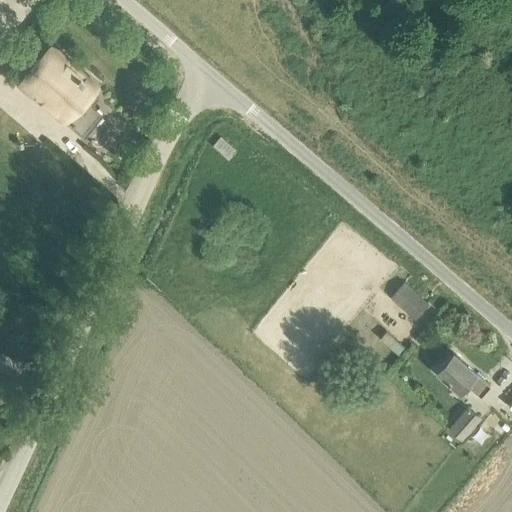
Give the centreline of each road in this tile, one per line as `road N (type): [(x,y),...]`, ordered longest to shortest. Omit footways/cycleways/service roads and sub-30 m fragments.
road 1 (unclassified): [(0,504),(202,72)]
road 2 (unclassified): [(511,337),(202,72)]
